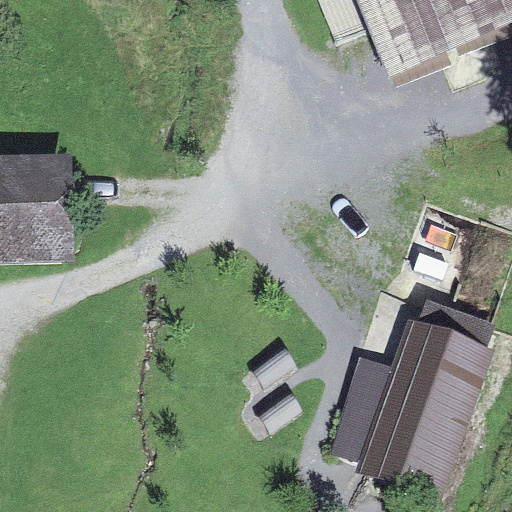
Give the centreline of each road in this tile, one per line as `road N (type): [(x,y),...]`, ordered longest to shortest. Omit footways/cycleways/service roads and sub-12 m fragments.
road 1 (track): [(0,301),(58,291),(161,243),(217,199),(258,140),(261,26),(253,0)]
road 2 (track): [(511,95),(457,124),(355,149),(258,140)]
